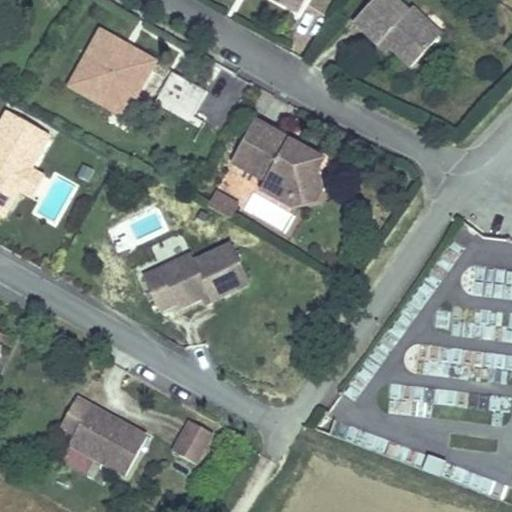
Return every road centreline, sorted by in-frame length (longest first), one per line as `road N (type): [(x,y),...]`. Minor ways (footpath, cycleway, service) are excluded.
road 1 (residential): [(470,178),(152,0)]
road 2 (residential): [(0,271),(289,431)]
road 3 (residential): [(470,178),(289,431)]
